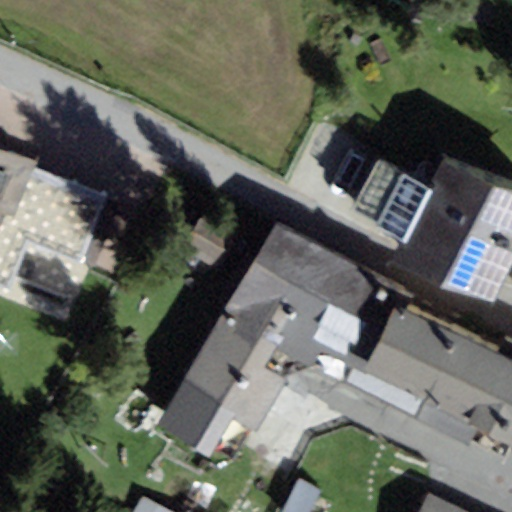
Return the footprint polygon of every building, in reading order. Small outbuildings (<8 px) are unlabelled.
[(117,201),(0,152),(0,296),(66,324),(117,201)] [(511,185),(445,155),(430,185),(418,213),(511,256),(511,185)] [(492,302),(511,259),(511,256),(418,213),(430,185),(376,161),(352,213),(405,237),(395,257),(492,302)] [(271,219),(220,318),(277,347),(312,365),(320,349),(363,371),(406,288),(271,219)] [(363,371),(422,400),(464,317),(406,288),(363,371)] [(511,341),(464,317),(422,400),(413,417),(470,446),(478,430),(511,447),(511,341)] [(265,369),(277,347),(220,318),(182,393),(259,432),(286,379),(265,369)] [(196,511),(145,487),(133,511),(196,511)] [(464,511),(427,494),(418,511),(464,511)]
